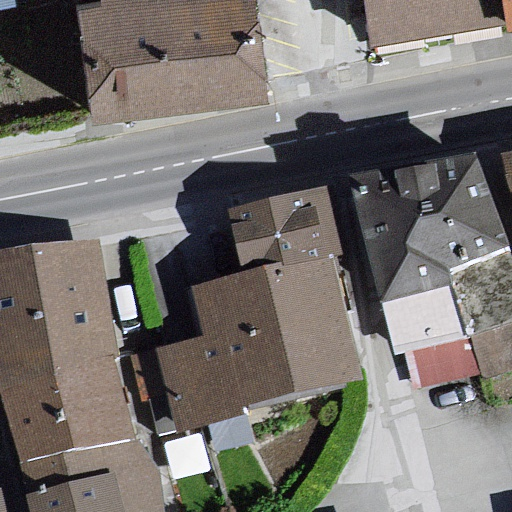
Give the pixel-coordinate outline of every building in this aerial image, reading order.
[(99,0),(101,13),(78,15),(87,113),(88,127),(268,94),(252,0),(99,0)] [(505,0),(360,0),(364,54),(508,28),(505,0)] [(511,247),(473,157),(348,174),(395,335),(511,307),(511,247)] [(230,211),(243,273),(327,252),(337,246),(317,190),(230,211)] [(158,511),(96,232),(0,253),(0,384),(28,511),(158,511)] [(168,394),(176,430),(246,412),(245,405),(358,376),(327,252),(243,273),(194,285),(206,332),(154,345),(131,352),(143,399),(168,394)]
